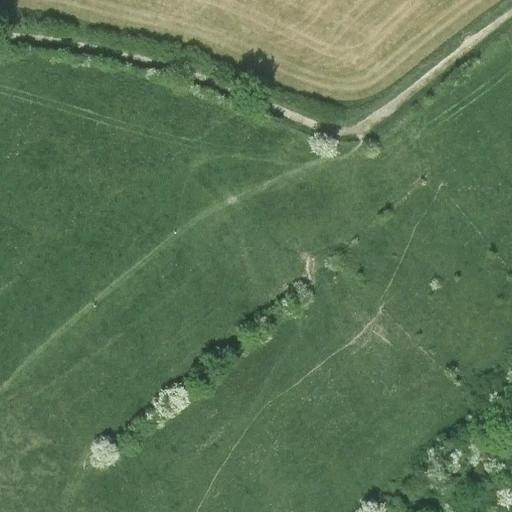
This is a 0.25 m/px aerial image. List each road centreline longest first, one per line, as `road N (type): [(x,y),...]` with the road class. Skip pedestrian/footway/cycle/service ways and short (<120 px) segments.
road 1 (track): [(0,34),(39,33),(207,74),(329,129),(368,125)]
road 2 (track): [(368,125),(511,12)]
